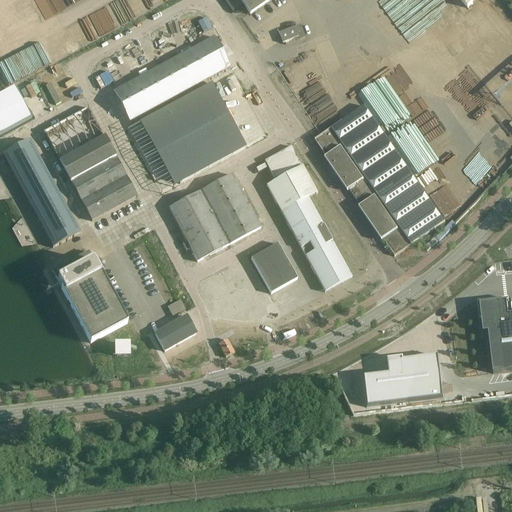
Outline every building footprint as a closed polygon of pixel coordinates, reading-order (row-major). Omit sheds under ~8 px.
[(249,15),(270,0),(224,0),(233,12),(243,6),(249,15)] [(478,0),(459,0),(467,9),(478,0)] [(297,41),(305,38),(300,27),(294,29),(294,28),(279,34),(283,44),(296,39),(297,41)] [(214,38),(113,93),(129,123),(171,100),(172,104),(177,101),(175,98),(230,68),(214,38)] [(211,85),(145,121),(179,185),(245,149),(211,85)] [(14,90),(0,97),(0,138),(31,121),(14,90)] [(441,225),(446,222),(441,215),(366,106),(316,141),(395,256),(441,225)] [(89,110),(44,135),(59,162),(104,137),(89,110)] [(104,137),(59,162),(70,183),(115,159),(104,137)] [(53,248),(79,234),(29,141),(3,155),(53,248)] [(291,147),(264,161),(274,180),(301,165),(291,147)] [(115,159),(70,183),(80,202),(126,178),(115,159)] [(266,186),(281,213),(324,293),(351,278),(308,198),(316,194),(302,167),(266,186)] [(232,176),(200,193),(228,246),(260,229),(246,202),(232,176)] [(126,178),(80,202),(91,222),(136,197),(126,178)] [(277,244),(250,259),(270,295),(297,280),(277,244)] [(86,253),(52,272),(90,343),(126,324),(98,271),(103,268),(98,259),(93,262),(88,252),(86,253)] [(511,315),(508,316),(507,305),(507,302),(497,303),(480,305),(483,334),(488,333),(493,375),(511,372),(511,315)] [(186,317),(154,335),(164,352),(195,335),(186,317)] [(225,359),(234,354),(227,341),(218,345),(225,359)] [(133,349),(123,349),(123,360),(134,359),(133,349)] [(387,374),(363,377),(367,407),(443,398),(438,356),(400,361),(400,358),(385,360),(387,374)]
